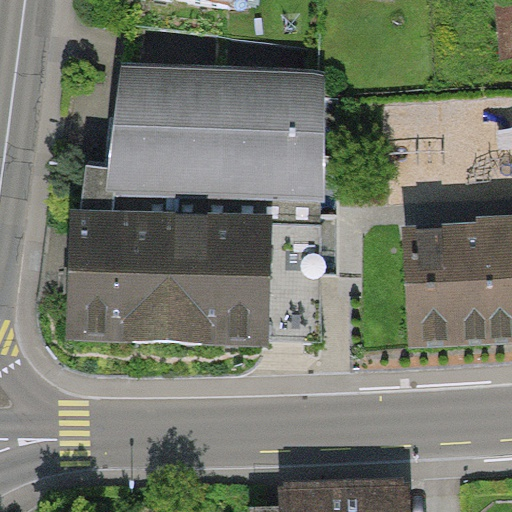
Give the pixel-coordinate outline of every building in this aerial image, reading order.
[(137,0),(137,6),(243,18),(244,0),(137,0)] [(511,0),(502,0),(503,41),(511,40),(511,0)] [(330,77),(110,78),(111,218),(72,218),(73,358),(285,357),(284,217),(331,217),(330,77)] [(511,352),(511,226),(412,234),(422,359),(511,352)] [(287,496),(287,511),(417,511),(417,494),(287,496)] [(282,511),(282,495),(258,496),(258,511),(282,511)]
